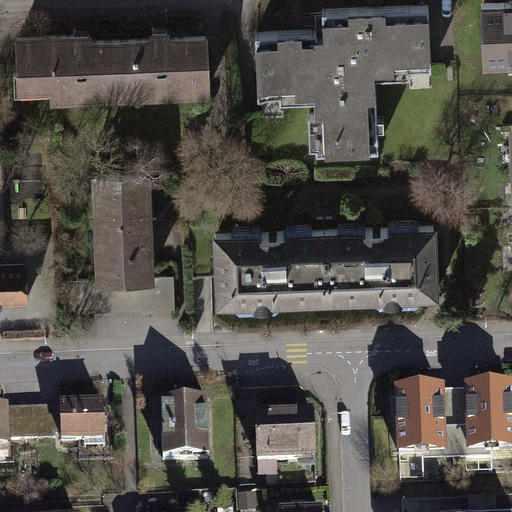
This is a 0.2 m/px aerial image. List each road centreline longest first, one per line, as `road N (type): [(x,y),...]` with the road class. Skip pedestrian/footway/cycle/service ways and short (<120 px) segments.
road 1 (residential): [(0,366),(355,352)]
road 2 (residential): [(355,352),(359,511)]
road 3 (residential): [(355,352),(511,347)]
